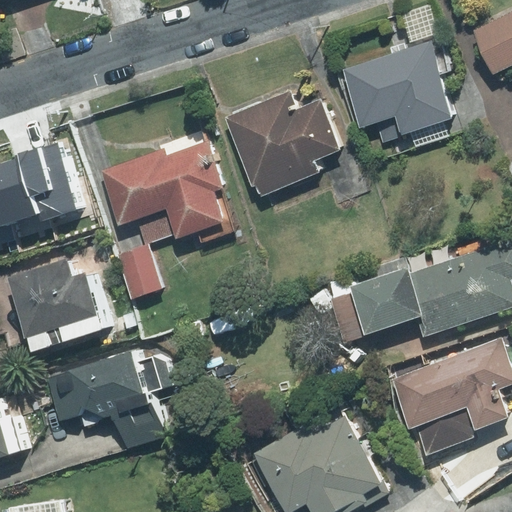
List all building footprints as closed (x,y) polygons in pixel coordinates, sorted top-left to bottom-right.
[(511,9),(481,25),(504,72),(511,68),(511,9)] [(431,143),(446,138),(450,111),(445,98),(456,94),(437,37),(348,66),(366,123),(373,144),(387,140),(392,155),(431,143)] [(294,87),(230,113),(265,195),(328,169),(323,158),(350,147),(329,95),(302,106),(294,87)] [(150,242),(182,230),(184,236),(202,230),(206,241),(239,229),(235,218),(224,189),(231,186),(214,138),(168,155),(165,146),(107,167),(127,224),(137,220),(141,219),(150,242)] [(32,150),(53,218),(78,210),(57,143),(32,150)] [(53,218),(32,150),(18,154),(19,157),(0,163),(0,183),(13,223),(37,215),(40,222),(53,218)] [(0,226),(13,223),(0,183),(0,226)] [(511,244),(505,247),(502,239),(421,269),(419,263),(359,280),(374,329),(423,315),(431,337),(511,307),(511,244)] [(169,287),(153,243),(123,254),(139,298),(169,287)] [(42,347),(64,340),(60,327),(72,323),(76,336),(116,322),(97,266),(80,272),(75,256),(18,275),(42,347)] [(489,341),(398,375),(416,425),(423,423),(434,453),(482,436),(479,427),(511,414),(511,386),(511,384),(511,383),(511,343),(508,333),(489,341)] [(0,346),(0,375),(8,373),(0,346)] [(145,348),(52,373),(65,420),(87,414),(90,425),(123,416),(131,444),(173,433),(161,391),(173,388),(164,354),(148,358),(145,348)] [(7,397),(0,398),(0,459),(34,452),(25,412),(12,416),(7,397)] [(293,511),(295,511),(317,499),(323,511),(357,511),(381,498),(377,490),(393,480),(352,411),(323,429),(316,418),(258,452),(293,511)] [(76,511),(74,496),(53,499),(1,508),(1,511),(76,511)]
